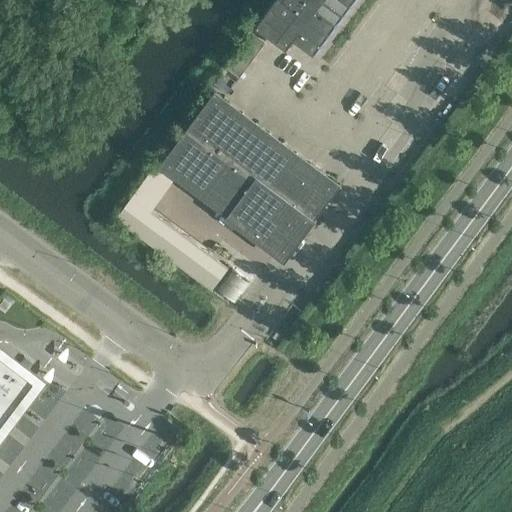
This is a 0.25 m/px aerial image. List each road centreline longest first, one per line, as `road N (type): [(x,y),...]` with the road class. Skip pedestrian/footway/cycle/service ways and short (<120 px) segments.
road 1 (secondary): [(511,166),(253,511)]
road 2 (unclassified): [(0,233),(189,369),(222,360),(234,344)]
road 3 (unknown): [(368,170),(258,77)]
